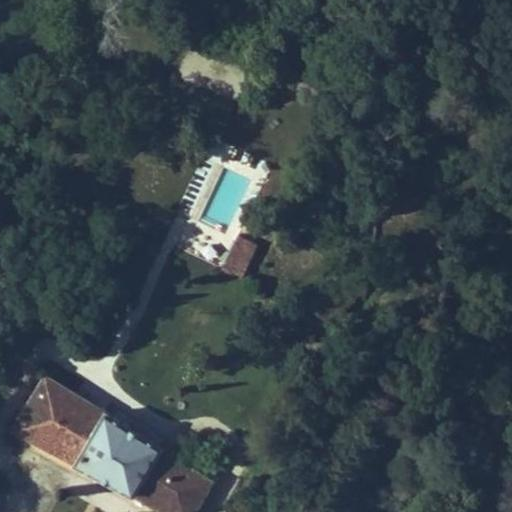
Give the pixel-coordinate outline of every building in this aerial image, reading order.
[(243,100),(252,68),(184,49),(175,82),(243,100)] [(257,244),(239,236),(225,266),(244,274),(257,244)] [(356,283),(331,263),(299,301),(324,321),(356,283)] [(196,511),(218,475),(43,371),(11,427),(168,511),(196,511)] [(68,488),(101,511),(113,511),(123,499),(81,470),(68,488)]
